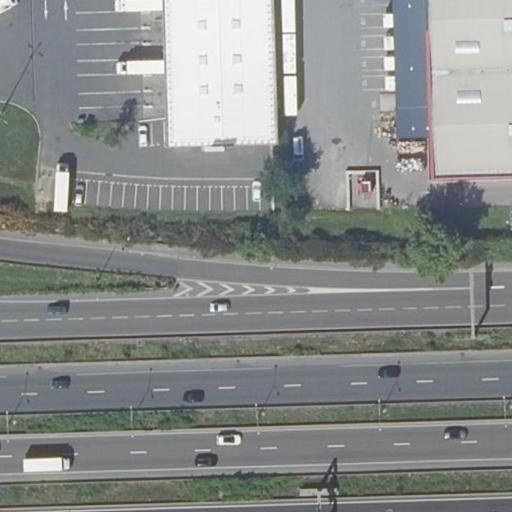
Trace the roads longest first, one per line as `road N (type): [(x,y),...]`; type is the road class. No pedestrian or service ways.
road 1 (trunk): [(511,294),(481,278),(224,272),(0,247)]
road 2 (trunk): [(0,455),(511,440)]
road 3 (trunk): [(511,379),(0,394)]
road 4 (trunk): [(511,306),(0,319)]
